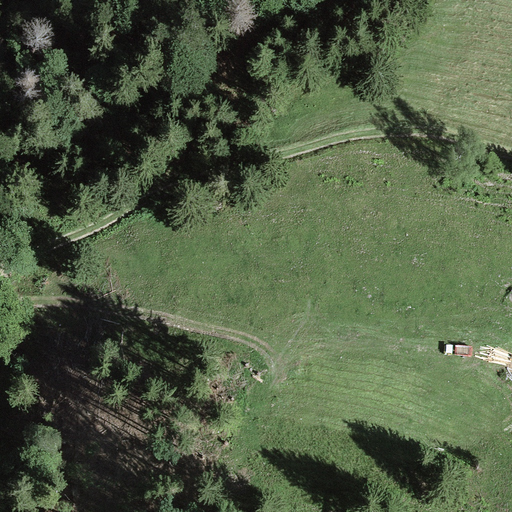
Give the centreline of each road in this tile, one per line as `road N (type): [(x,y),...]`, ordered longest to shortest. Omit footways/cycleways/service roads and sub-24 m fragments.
road 1 (track): [(511,150),(444,129),(353,133),(211,172),(0,271)]
road 2 (track): [(0,298),(73,299),(292,350)]
